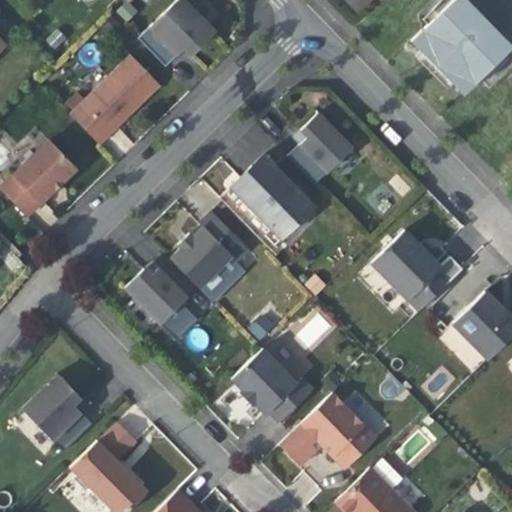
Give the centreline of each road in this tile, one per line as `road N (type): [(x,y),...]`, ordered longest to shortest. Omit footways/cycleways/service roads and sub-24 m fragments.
road 1 (residential): [(305,23),(40,287)]
road 2 (residential): [(40,287),(270,511)]
road 3 (residential): [(305,23),(511,230)]
